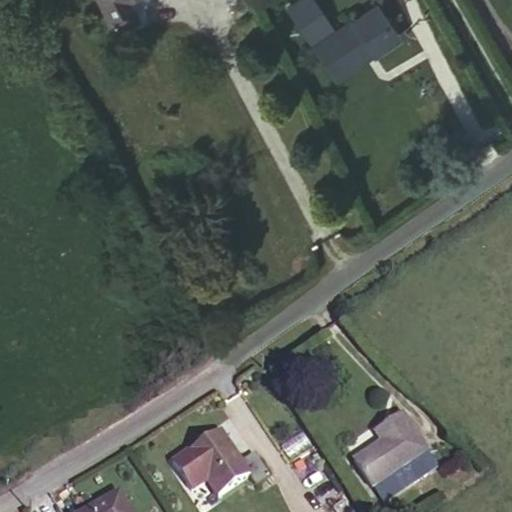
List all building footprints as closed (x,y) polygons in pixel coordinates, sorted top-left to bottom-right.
[(99,0),(113,29),(138,16),(130,0),(99,0)] [(376,1),(329,32),(315,41),(337,74),(350,66),(399,35),(376,1)] [(371,491),(432,452),(405,414),(372,436),(379,446),(353,464),(371,491)] [(203,482),(212,500),(249,481),(254,488),(270,478),(258,456),(243,463),(225,433),(174,461),(189,490),(203,482)] [(120,511),(113,498),(87,511),(120,511)]
